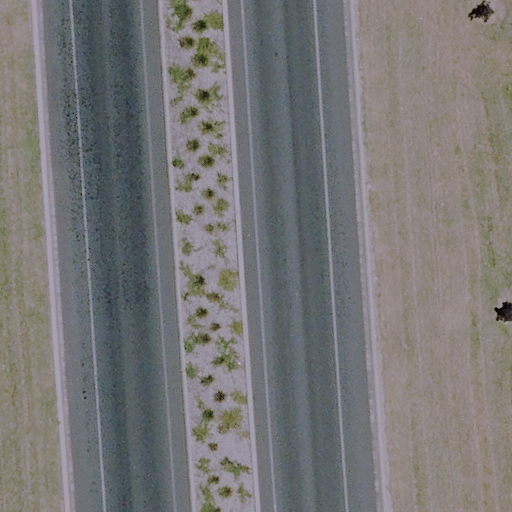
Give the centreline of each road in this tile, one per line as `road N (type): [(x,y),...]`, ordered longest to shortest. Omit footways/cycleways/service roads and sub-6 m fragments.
road 1 (secondary): [(294,0),(333,511)]
road 2 (secondary): [(153,511),(116,0)]
